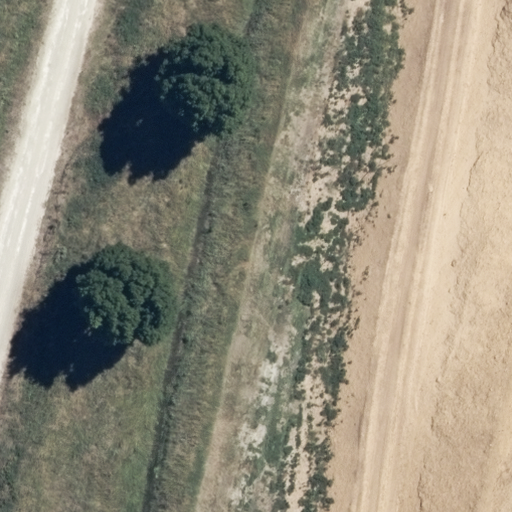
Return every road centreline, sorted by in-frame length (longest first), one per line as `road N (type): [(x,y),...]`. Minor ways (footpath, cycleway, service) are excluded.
road 1 (track): [(416,511),(484,0)]
road 2 (track): [(0,279),(71,0)]
